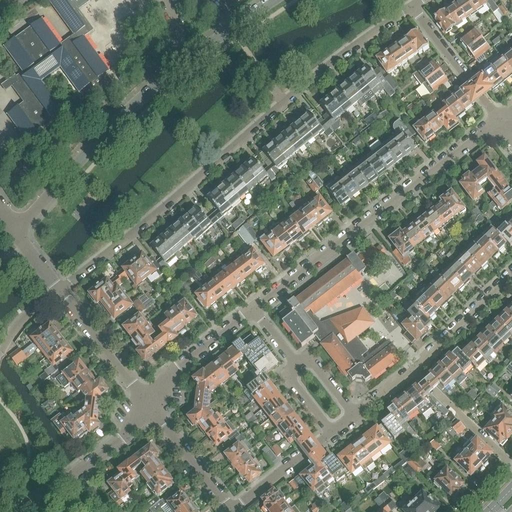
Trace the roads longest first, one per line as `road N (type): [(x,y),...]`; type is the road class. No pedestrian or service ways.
road 1 (residential): [(59,291),(411,7)]
road 2 (residential): [(252,310),(498,120)]
road 3 (residential): [(15,232),(185,62)]
road 4 (residential): [(27,511),(120,440),(148,405)]
road 5 (residential): [(148,405),(59,291)]
road 6 (residential): [(498,120),(411,7)]
road 7 (residential): [(148,405),(174,370),(252,310)]
road 8 (residential): [(413,369),(511,272)]
road 9 (residential): [(511,465),(413,369)]
road 10 (residential): [(230,511),(148,405)]
road 11 (residential): [(230,511),(331,432)]
